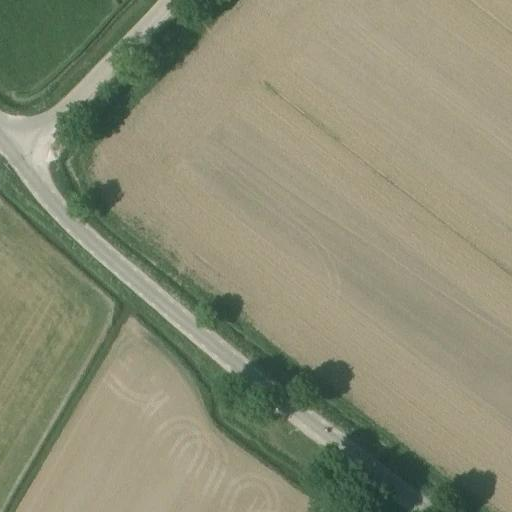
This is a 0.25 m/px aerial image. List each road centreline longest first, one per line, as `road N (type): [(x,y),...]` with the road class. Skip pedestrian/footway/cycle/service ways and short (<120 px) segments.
road 1 (tertiary): [(428,511),(97,248),(13,154)]
road 2 (unclassified): [(13,154),(170,0)]
